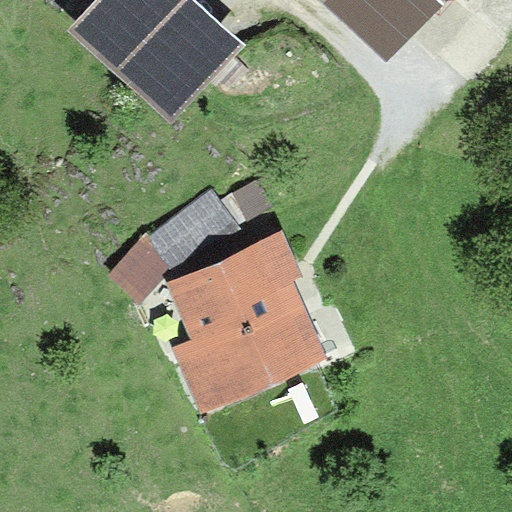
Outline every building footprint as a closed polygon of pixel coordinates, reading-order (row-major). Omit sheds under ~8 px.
[(177,120),(248,40),(203,0),(104,0),(77,31),(177,120)] [(357,0),(331,0),(347,13),(357,0)] [(250,226),(279,205),(259,176),(229,196),(250,226)] [(194,413),(328,354),(296,283),(313,275),(294,232),(173,286),(195,336),(166,348),(194,413)] [(104,279),(138,305),(173,261),(139,234),(104,279)]
